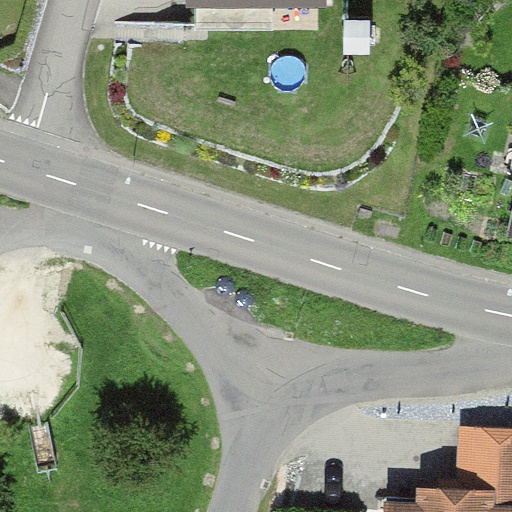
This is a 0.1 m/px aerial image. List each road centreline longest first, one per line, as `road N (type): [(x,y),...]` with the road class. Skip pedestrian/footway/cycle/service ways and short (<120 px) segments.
road 1 (tertiary): [(152,209),(511,314)]
road 2 (residential): [(272,388),(511,360)]
road 3 (unclassified): [(152,209),(141,254),(272,388)]
road 4 (tertiary): [(0,161),(152,209)]
road 5 (unclassified): [(272,388),(236,511)]
